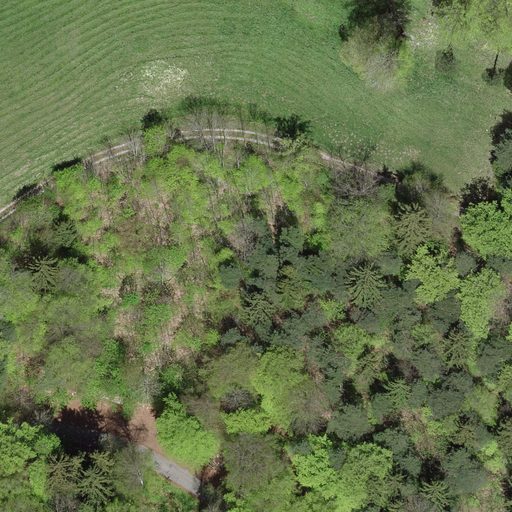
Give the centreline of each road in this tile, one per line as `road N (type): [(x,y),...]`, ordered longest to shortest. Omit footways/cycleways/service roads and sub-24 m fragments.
road 1 (track): [(511,239),(291,150),(204,134),(104,154),(0,215)]
road 2 (track): [(459,511),(207,404),(153,413),(134,448)]
road 3 (residential): [(0,434),(61,431),(134,448),(167,461),(237,511)]
